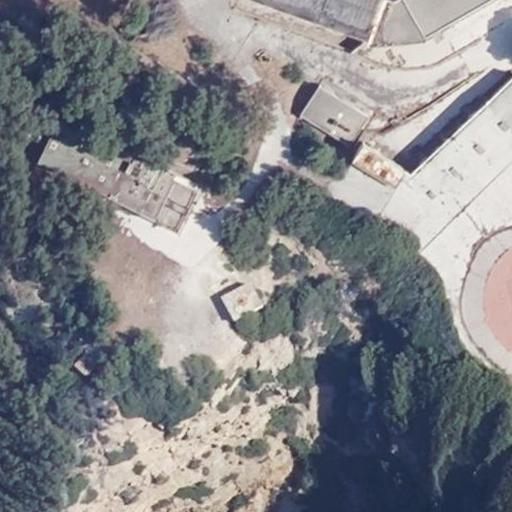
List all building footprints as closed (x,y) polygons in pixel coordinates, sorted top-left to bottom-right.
[(273,0),(366,35),(421,30),(472,0),(273,0)] [(368,227),(411,254),(511,155),(511,76),(412,173),(360,143),(350,160),(391,185),(368,227)] [(300,114),(346,146),(366,116),(318,84),(300,114)] [(38,157),(175,230),(193,193),(57,121),(38,157)] [(212,161),(221,165),(235,135),(227,130),(212,161)] [(220,297),(231,321),(261,305),(249,282),(220,297)] [(73,367),(84,377),(94,367),(84,356),(73,367)] [(98,381),(127,382),(128,371),(98,371),(98,381)]
